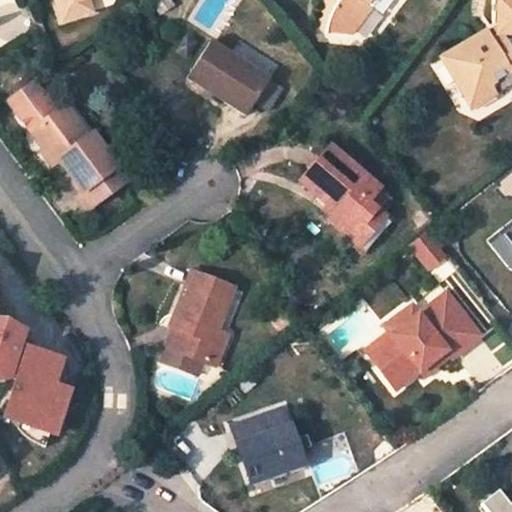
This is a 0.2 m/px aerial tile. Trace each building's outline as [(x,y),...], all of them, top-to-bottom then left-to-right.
[(66,0),(67,1),(52,5),(58,21),(87,11),(82,0),(66,0)] [(164,0),(159,0),(156,2),(159,8),(166,3),(164,0)] [(335,0),(335,1),(333,4),(329,10),(325,17),(324,19),(323,25),(322,30),(347,33),(368,6),(374,10),(381,10),(388,0),(335,0)] [(509,74),(511,75),(511,0),(488,0),(490,33),(438,62),(466,110),(491,97),(487,90),(506,79),(505,77),(509,74)] [(268,80),(209,41),(187,77),(246,115),(268,80)] [(97,53),(85,62),(89,70),(102,61),(97,53)] [(487,90),(491,97),(510,85),(506,79),(487,90)] [(19,115),(46,95),(37,82),(10,102),(19,115)] [(94,133),(71,101),(65,105),(57,110),(46,95),(19,115),(30,130),(53,163),(58,159),(61,157),(82,188),(75,193),(85,207),(126,178),(94,133)] [(380,188),(330,145),(299,182),(327,206),(335,212),(330,217),(327,220),(350,240),(376,210),(369,203),(380,188)] [(322,210),(330,217),(335,212),(327,206),(322,210)] [(350,240),(360,247),(385,217),(376,210),(350,240)] [(426,232),(410,244),(429,268),(444,256),(426,232)] [(511,267),(511,245),(503,235),(491,244),(511,269),(511,267)] [(216,331),(232,290),(193,274),(172,329),(177,331),(170,349),(204,361),(217,366),(228,335),(216,331)] [(395,340),(370,359),(395,390),(419,372),(432,361),(436,366),(449,356),(451,359),(480,337),(446,293),(418,314),(411,306),(384,327),(389,333),(395,340)] [(0,375),(7,378),(18,344),(22,330),(0,323),(0,375)] [(204,361),(170,349),(177,331),(172,329),(161,358),(200,373),(204,361)] [(365,351),(370,359),(395,340),(389,333),(365,351)] [(14,380),(24,349),(25,346),(18,344),(7,378),(14,380)] [(21,382),(30,351),(24,349),(14,380),(21,382)] [(54,433),(68,389),(52,384),(60,359),(31,350),(30,351),(21,382),(14,380),(3,416),(18,421),(18,422),(54,433)] [(432,361),(419,372),(422,376),(436,366),(432,361)] [(283,410),(243,424),(249,442),(238,445),(239,447),(251,482),(302,463),(290,428),(289,428),(283,410)] [(249,442),(243,424),(233,428),(234,431),(225,434),(230,450),(239,447),(238,445),(249,442)] [(498,491),(481,505),(486,511),(511,511),(511,503),(509,505),(498,491)]
